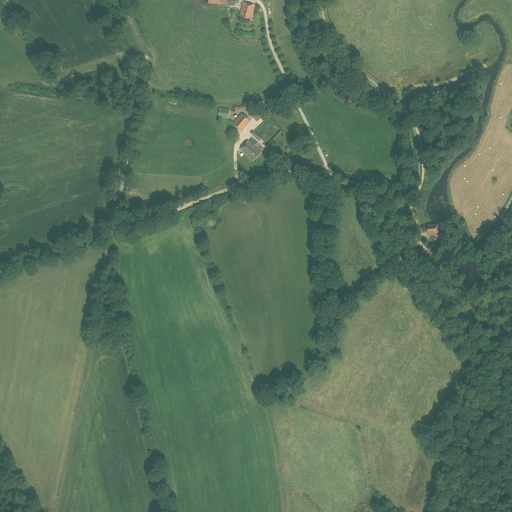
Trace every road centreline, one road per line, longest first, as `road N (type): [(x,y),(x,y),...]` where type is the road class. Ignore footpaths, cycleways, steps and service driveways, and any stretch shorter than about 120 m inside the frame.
road 1 (unclassified): [(398,251),(368,194),(334,174),(275,173),(192,202)]
road 2 (track): [(122,0),(148,57),(114,232)]
road 3 (unclassified): [(511,453),(481,376),(398,251)]
road 4 (track): [(320,0),(350,60),(413,120),(423,155),(420,182)]
road 5 (track): [(0,269),(192,202)]
road 6 (unclassified): [(419,238),(449,234),(485,249),(511,198)]
